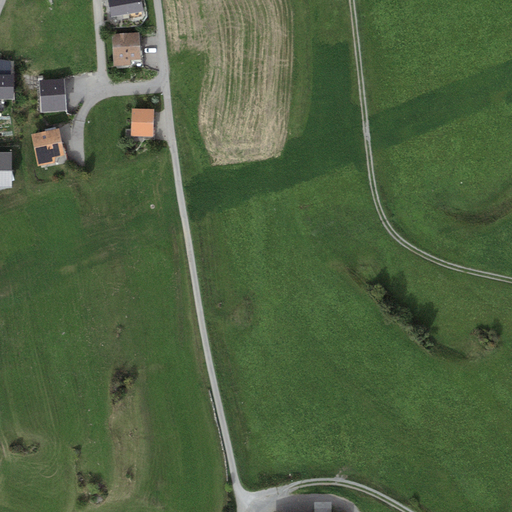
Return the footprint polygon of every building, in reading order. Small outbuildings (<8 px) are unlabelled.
[(143,0),(110,0),(113,19),(146,14),(143,0)] [(142,35),(114,36),(116,68),(133,67),(133,62),(143,62),(142,35)] [(12,76),(0,76),(0,97),(12,98),(12,76)] [(63,84),(41,85),(42,113),(64,112),(63,84)] [(157,114),(134,113),(133,138),(156,139),(157,114)] [(60,131),(33,136),(40,168),(57,164),(58,159),(66,157),(60,131)]
